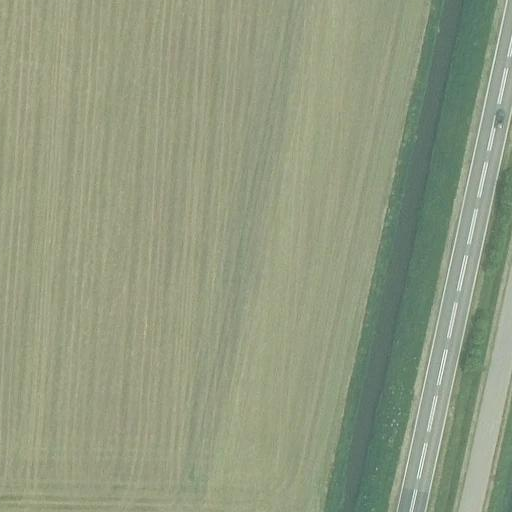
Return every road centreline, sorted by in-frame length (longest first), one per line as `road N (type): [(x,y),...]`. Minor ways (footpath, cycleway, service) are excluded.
road 1 (trunk): [(411,511),(511,39)]
road 2 (unclassified): [(472,511),(511,329)]
